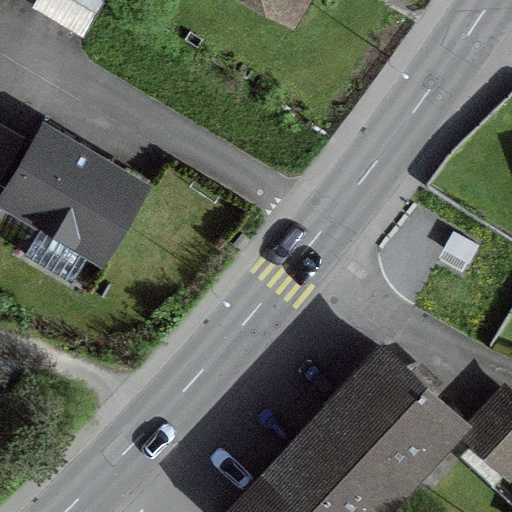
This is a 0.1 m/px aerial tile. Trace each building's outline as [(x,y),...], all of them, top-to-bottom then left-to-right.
[(78,0),(63,25),(80,35),(101,0),(78,0)] [(271,0),(286,9),(291,0),(271,0)] [(0,176),(21,141),(0,128),(0,176)] [(142,191),(39,130),(0,195),(0,201),(100,261),(142,191)] [(445,246),(473,261),(479,249),(452,234),(445,246)] [(326,410),(230,511),(374,511),(458,423),(385,354),(329,413),(326,410)] [(511,467),(511,403),(502,394),(464,434),(506,473),(511,467)]
